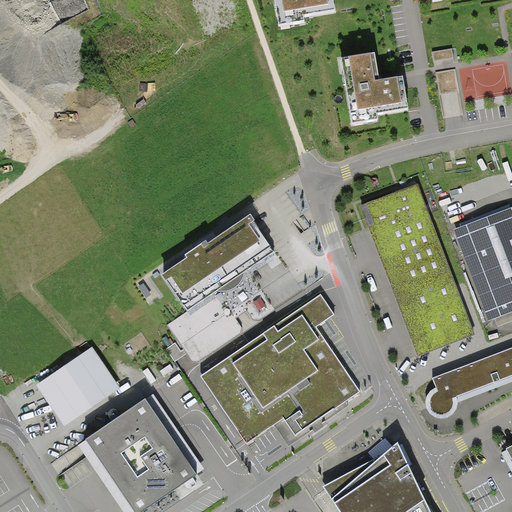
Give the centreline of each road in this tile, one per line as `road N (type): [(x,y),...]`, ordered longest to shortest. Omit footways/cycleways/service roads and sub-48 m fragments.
road 1 (residential): [(397,399),(361,322),(314,182)]
road 2 (residential): [(397,399),(230,511)]
road 3 (track): [(304,153),(250,0)]
road 4 (residential): [(432,146),(407,0)]
road 5 (residential): [(314,182),(432,146)]
